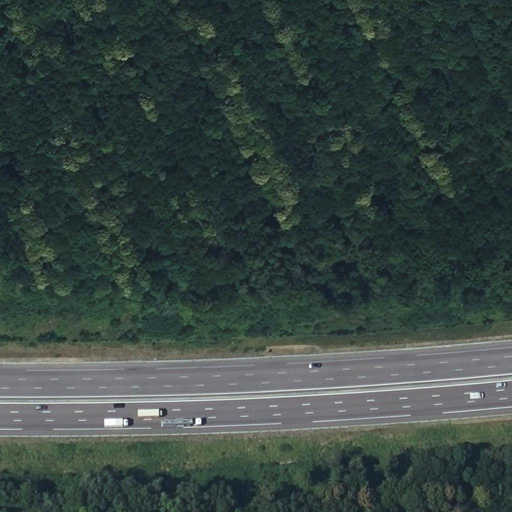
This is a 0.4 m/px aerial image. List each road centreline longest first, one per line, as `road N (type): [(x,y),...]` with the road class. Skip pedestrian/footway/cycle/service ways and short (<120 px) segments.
road 1 (motorway): [(0,419),(153,418),(511,395)]
road 2 (motorway): [(511,362),(0,386)]
